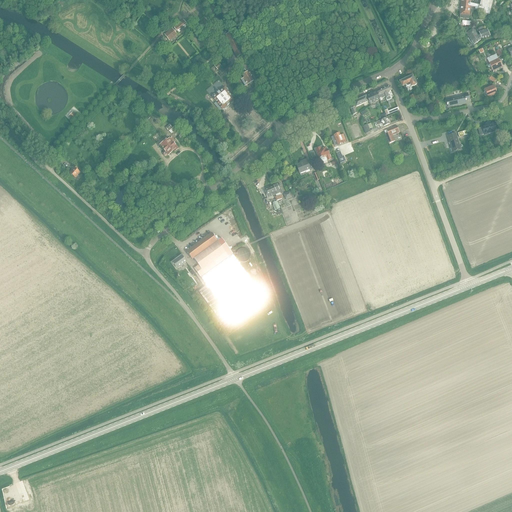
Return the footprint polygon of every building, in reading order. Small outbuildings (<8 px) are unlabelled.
[(461,0),(460,18),(469,19),(470,10),(475,10),(478,11),(479,9),(484,10),(483,14),(490,16),(494,0),(461,0)] [(198,25),(201,29),(209,24),(206,19),(198,25)] [(473,28),(466,33),(472,41),(471,42),(473,44),(473,45),(482,39),(490,35),(487,28),(485,29),(483,25),(478,27),(479,31),(480,34),(479,35),(478,35),(473,28)] [(165,34),(169,40),(177,34),(173,28),(165,34)] [(207,38),(211,44),(219,39),(215,33),(207,38)] [(238,60),(244,58),(237,44),(231,47),(237,58),(237,57),(238,60)] [(488,59),(493,71),(502,67),(497,56),(488,59)] [(245,70),(244,71),(243,69),(241,71),(243,74),(242,75),(244,78),(243,78),(247,85),(253,81),(251,76),(252,76),(250,73),(249,73),(248,71),(246,72),(245,70)] [(197,77),(202,83),(206,80),(201,73),(197,77)] [(412,89),(411,87),(417,84),(413,76),(400,82),(402,87),(403,86),(404,89),(406,87),(408,91),(412,89)] [(486,90),(489,97),(497,94),(494,86),(486,90)] [(228,90),(228,89),(227,88),(226,87),(225,88),(224,88),(215,95),(215,94),(213,94),(212,95),(212,96),(212,97),(222,110),(223,109),(224,109),(225,109),(227,108),(227,107),(227,106),(230,103),(231,104),(232,103),(234,102),(234,101),(234,100),(227,92),(228,90)] [(390,87),(384,89),(387,96),(385,97),(386,98),(385,99),(386,102),(388,101),(393,99),(391,91),(391,90),(390,87)] [(385,97),(387,96),(384,89),(377,92),(381,100),(383,100),(382,98),(385,97)] [(374,104),(376,103),(375,102),(379,100),(376,92),(367,96),(370,104),(374,103),(374,104)] [(446,99),(448,107),(466,103),(466,101),(469,100),(468,93),(464,94),(464,95),(446,99)] [(365,107),(370,105),(366,97),(354,102),(356,107),(364,104),(365,107)] [(383,126),(383,127),(390,124),(387,118),(376,123),(377,126),(379,125),(380,128),(383,126)] [(495,124),(479,128),(480,136),(488,133),(491,135),(493,133),(496,132),(495,124)] [(387,133),(392,135),(400,132),(397,126),(386,130),(387,133)] [(339,133),(334,135),(338,145),(342,143),(346,142),(343,134),(340,135),(339,133)] [(395,141),(392,135),(387,133),(385,134),(389,144),(395,141)] [(448,136),(452,152),(461,149),(456,133),(448,136)] [(178,149),(173,143),(175,142),(172,137),(166,142),(166,141),(160,146),(165,152),(163,153),(163,155),(165,156),(166,157),(168,156),(173,152),(174,153),(178,149)] [(361,146),(356,148),(359,156),(360,156),(361,159),(365,157),(364,155),(361,146)] [(328,150),(327,151),(325,147),(321,149),(319,148),(316,148),(316,150),(319,159),(320,162),(326,159),(327,160),(331,159),(329,154),(328,150)] [(310,162),(307,163),(306,160),(302,162),(303,163),(296,165),(299,173),(310,169),(310,171),(313,169),(310,162)] [(77,170),(78,169),(76,167),(75,168),(74,167),(72,170),(72,171),(70,174),(75,178),(80,173),(77,170)] [(272,187),(276,195),(280,193),(281,194),(283,193),(279,184),(272,187)] [(267,198),(276,195),(272,187),(264,190),(267,198)] [(293,192),(290,193),(290,192),(283,194),(286,200),(294,196),(293,192)] [(211,223),(215,228),(225,221),(221,216),(211,223)] [(212,233),(186,251),(192,259),(194,258),(202,269),(197,273),(231,319),(263,296),(232,254),(233,253),(222,238),(217,241),(212,233)] [(242,262),(243,262),(244,262),(245,262),(246,261),(247,261),(248,260),(249,259),(249,258),(250,257),(250,256),(250,255),(250,253),(249,252),(249,251),(248,250),(247,249),(246,249),(245,248),(244,248),(242,248),(241,248),(240,249),(239,250),(238,250),(237,251),(237,252),(236,253),(236,255),(236,256),(236,257),(237,258),(237,259),(238,260),(239,261),(240,261),(241,262),(242,262)] [(180,266),(181,268),(184,266),(183,264),(187,262),(182,255),(172,262),(177,269),(180,266)]
